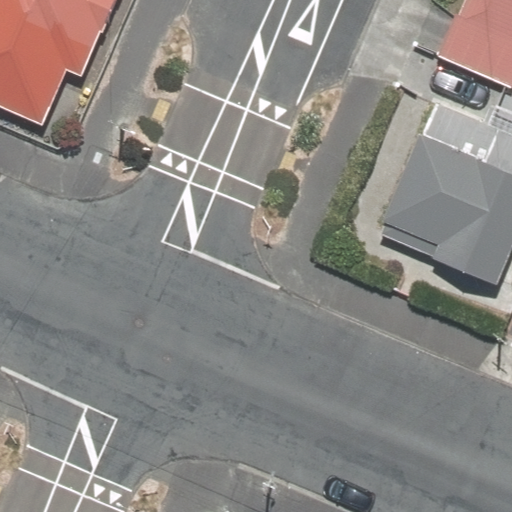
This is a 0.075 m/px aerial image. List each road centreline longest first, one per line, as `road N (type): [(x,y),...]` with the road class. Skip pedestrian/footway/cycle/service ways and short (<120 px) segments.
road 1 (residential): [(136,327),(511,480)]
road 2 (residential): [(279,0),(136,327)]
road 3 (residential): [(136,327),(58,511)]
road 4 (residential): [(0,269),(136,327)]
